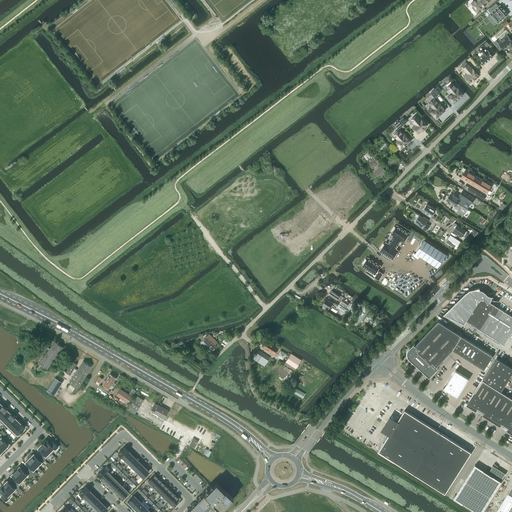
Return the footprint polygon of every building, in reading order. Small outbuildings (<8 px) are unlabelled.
[(472,7),(475,11),(477,9),(478,10),(483,6),(486,3),(489,0),(475,0),(472,3),(474,5),(472,7)] [(496,3),(488,10),(489,10),(491,13),(490,13),(490,14),(498,22),(497,22),(498,23),(498,22),(499,22),(499,23),(502,20),(506,16),(507,15),(508,14),(507,14),(505,11),(505,10),(504,9),(504,8),(503,9),(500,6),(500,5),(499,6),(496,4),(496,3)] [(494,42),(494,43),(500,50),(500,49),(502,48),(504,49),(511,42),(511,39),(508,35),(498,43),(496,41),(494,42)] [(483,63),(484,64),(493,56),(488,50),(483,45),(478,49),(483,55),(479,58),(482,61),(481,61),(483,63)] [(464,76),(469,83),(478,75),(473,69),(468,64),(466,62),(462,66),(464,68),(463,68),(468,73),(467,74),(466,73),(464,75),(465,76),(464,76)] [(451,99),(454,102),(457,99),(458,99),(460,97),(463,94),(458,88),(457,89),(452,83),(447,87),(452,93),(448,97),(450,100),(451,99)] [(428,103),(424,106),(430,113),(431,112),(436,118),(445,110),(440,104),(439,105),(434,99),(431,95),(425,100),(428,103)] [(412,127),(418,133),(427,126),(422,119),(421,120),(417,115),(411,119),(416,124),(412,127)] [(397,144),(401,148),(404,145),(404,146),(407,143),(406,143),(410,140),(405,134),(404,135),(400,130),(398,131),(398,130),(395,132),(396,133),(394,134),(399,139),(395,142),(397,144)] [(380,158),(384,162),(389,168),(400,159),(394,153),(389,158),(385,154),(380,158)] [(381,165),(372,173),(378,179),(387,171),(381,165)] [(491,185),(466,170),(461,177),(487,193),(491,185)] [(469,187),(467,190),(475,195),(477,191),(469,187)] [(451,193),(449,196),(458,202),(468,209),(472,203),(472,204),(475,199),(463,191),(460,196),(461,196),(460,198),(451,193)] [(449,196),(446,200),(454,205),(452,209),(456,211),(456,212),(463,216),(468,209),(458,202),(449,196)] [(427,204),(422,211),(431,217),(436,210),(427,204)] [(423,228),(426,230),(429,225),(426,223),(428,220),(426,218),(425,219),(419,215),(416,221),(420,223),(419,224),(423,227),(423,228)] [(467,231),(457,224),(453,231),(463,238),(467,231)] [(394,235),(391,239),(398,244),(401,240),(404,241),(409,233),(397,225),(396,227),(394,226),(391,231),(393,232),(391,234),(394,235)] [(416,233),(412,230),(407,238),(411,240),(416,233)] [(423,238),(416,233),(414,236),(421,241),(423,238)] [(460,241),(450,235),(446,241),(456,248),(460,241)] [(381,249),(380,251),(392,259),(398,250),(395,249),(398,244),(391,239),(388,244),(386,242),(385,244),(383,243),(380,248),(381,249)] [(424,241),(416,253),(437,266),(445,254),(424,241)] [(365,258),(362,263),(364,264),(363,266),(375,274),(375,273),(377,274),(375,277),(379,279),(383,274),(379,271),(379,272),(377,270),(380,265),(368,258),(367,259),(365,258)] [(470,290),(466,293),(444,314),(465,323),(464,323),(466,320),(504,344),(511,332),(511,315),(493,304),(494,303),(494,302),(494,301),(496,301),(496,300),(499,300),(497,300),(495,300),(493,299),(493,296),(492,296),(491,296),(490,296),(490,295),(489,295),(488,295),(488,294),(487,294),(487,293),(486,293),(485,292),(484,291),(483,291),(482,290),(481,289),(480,289),(479,289),(478,289),(477,289),(476,289),(475,289),(470,290)] [(331,291),(329,294),(337,300),(340,302),(339,304),(346,308),(349,303),(343,299),(344,297),(340,295),(342,292),(339,291),(337,294),(331,291)] [(329,308),(330,307),(335,311),(338,307),(332,304),(333,303),(326,298),(323,304),(329,308)] [(453,350),(484,369),(493,355),(438,321),(416,344),(416,345),(415,345),(414,344),(415,343),(415,342),(409,348),(409,349),(408,350),(408,351),(408,352),(407,353),(407,354),(408,355),(408,356),(408,357),(409,358),(410,359),(414,363),(416,365),(417,363),(420,366),(419,367),(429,377),(437,369),(438,368),(437,367),(438,367),(437,366),(453,350)] [(326,333),(323,339),(328,342),(331,336),(326,333)] [(203,340),(201,341),(205,345),(206,343),(213,349),(216,346),(214,344),(217,342),(209,334),(203,340)] [(338,336),(335,341),(340,344),(343,339),(338,336)] [(262,346),(274,354),(278,348),(266,340),(262,346)] [(60,345),(57,343),(54,341),(49,348),(48,347),(43,343),(33,357),(37,361),(47,348),(49,349),(39,362),(47,368),(63,347),(60,345)] [(317,341),(314,347),(319,350),(322,344),(317,341)] [(253,359),(264,365),(269,357),(258,350),(253,359)] [(342,350),(339,355),(344,358),(347,353),(342,350)] [(324,352),(320,357),(326,360),(329,355),(324,352)] [(285,362),(295,368),(301,360),(290,353),(285,362)] [(511,366),(497,357),(484,379),(502,390),(511,373),(511,366)] [(333,358),(330,363),(335,366),(338,361),(333,358)] [(65,372),(69,375),(77,364),(72,361),(65,372)] [(78,368),(69,382),(71,383),(76,386),(77,387),(81,382),(89,369),(91,366),(88,365),(89,364),(86,362),(85,362),(83,361),(81,364),(78,368)] [(470,378),(457,369),(445,388),(459,396),(470,378)] [(106,380),(105,380),(102,384),(108,388),(110,384),(113,386),(115,383),(113,382),(116,378),(110,373),(110,374),(106,380)] [(55,377),(47,390),(54,395),(62,382),(55,377)] [(477,408),(481,410),(495,388),(483,380),(467,404),(476,410),(477,408)] [(293,393),(302,399),(306,394),(296,388),(293,393)] [(483,414),(492,420),(507,395),(495,388),(481,410),(484,413),(483,414)] [(116,395),(120,398),(128,403),(132,397),(120,389),(116,395)] [(501,423),(505,426),(511,414),(511,398),(507,395),(492,420),(500,425),(501,423)] [(129,405),(137,410),(141,403),(134,398),(129,405)] [(151,410),(154,412),(164,417),(168,410),(158,404),(155,403),(151,410)] [(129,405),(127,409),(135,413),(135,412),(137,410),(129,405)] [(4,407),(0,411),(0,419),(8,411),(6,409),(4,407)] [(414,474),(445,493),(471,452),(441,432),(440,432),(405,410),(396,423),(392,420),(386,430),(390,432),(379,451),(414,473),(414,474)] [(8,411),(0,419),(0,420),(3,424),(12,415),(10,413),(8,411)] [(12,415),(3,424),(7,428),(16,419),(14,417),(12,415)] [(16,419),(7,428),(12,432),(20,423),(16,419)] [(20,423),(12,432),(16,436),(20,432),(21,433),(23,431),(22,430),(25,427),(24,427),(25,427),(20,423)] [(0,436),(0,444),(4,448),(8,444),(0,436)] [(193,438),(189,445),(194,448),(198,441),(193,438)] [(46,439),(42,444),(51,453),(58,447),(53,441),(50,444),(46,439)] [(39,446),(37,448),(43,453),(40,456),(45,460),(51,453),(42,444),(41,444),(40,443),(38,445),(39,446)] [(128,451),(124,447),(120,451),(120,450),(118,452),(118,453),(122,457),(128,451)] [(131,454),(128,451),(122,457),(125,461),(131,454)] [(31,454),(29,457),(29,458),(37,466),(41,462),(42,463),(45,460),(40,456),(38,458),(33,454),(32,455),(31,454)] [(135,457),(131,454),(125,461),(128,464),(135,457)] [(27,460),(25,462),(30,467),(27,469),(31,473),(34,471),(33,470),(37,466),(29,458),(28,457),(26,460),(27,460)] [(138,461),(135,457),(128,464),(132,467),(138,461)] [(142,464),(138,461),(132,467),(135,471),(142,464)] [(145,467),(142,464),(135,471),(139,474),(145,467)] [(101,470),(97,474),(101,478),(108,471),(107,471),(110,469),(106,465),(104,468),(104,467),(103,468),(103,467),(101,470)] [(462,504),(471,510),(472,509),(471,509),(472,508),(476,511),(482,511),(501,481),(506,473),(497,468),(496,468),(497,468),(496,469),(491,467),(488,473),(484,470),(483,471),(475,465),(476,465),(475,465),(453,498),(454,499),(454,498),(463,503),(463,504),(462,503),(462,504)] [(17,468),(15,470),(24,479),(23,478),(27,474),(29,476),(31,473),(27,469),(25,472),(19,466),(18,468),(17,468)] [(149,471),(145,467),(139,474),(142,478),(149,471)] [(13,473),(11,475),(16,480),(14,482),(18,487),(21,484),(20,483),(24,479),(15,470),(13,473)] [(108,471),(101,478),(105,481),(111,475),(108,471)] [(111,475),(105,481),(108,485),(114,478),(111,475)] [(158,478),(154,475),(148,481),(152,485),(158,478)] [(114,478),(108,485),(111,488),(118,481),(114,478)] [(161,482),(158,478),(152,485),(155,488),(161,482)] [(4,481),(2,483),(3,484),(12,493),(16,489),(18,487),(14,482),(12,485),(7,480),(5,482),(4,481)] [(118,481),(111,488),(115,491),(121,485),(118,481)] [(165,485),(161,482),(155,488),(158,491),(165,485)] [(224,490),(215,482),(203,494),(186,511),(185,511),(218,511),(220,510),(233,497),(225,489),(224,490)] [(0,490),(3,493),(0,496),(6,501),(9,498),(7,496),(11,493),(11,494),(12,493),(3,484),(0,487),(0,490)] [(121,485),(115,491),(118,495),(125,488),(121,485)] [(168,488),(165,485),(158,491),(162,495),(168,488)] [(511,511),(511,485),(495,511),(511,511)] [(79,492),(79,493),(83,496),(89,490),(85,486),(81,490),(81,489),(79,492)] [(125,488),(118,495),(122,498),(128,492),(125,488)] [(172,492),(168,488),(162,495),(165,498),(172,492)] [(93,493),(89,490),(83,496),(86,500),(93,493)] [(175,495),(172,492),(165,498),(169,502),(175,495)] [(93,493),(86,500),(90,504),(96,497),(93,493)] [(134,495),(127,502),(131,505),(138,499),(134,495)] [(179,499),(175,495),(169,502),(172,505),(173,505),(176,503),(175,503),(179,499)] [(100,501),(96,497),(90,504),(93,507),(100,501)] [(138,499),(131,505),(134,509),(141,502),(138,499)] [(104,504),(100,501),(93,507),(97,511),(104,504)] [(141,502),(134,509),(137,511),(144,505),(141,502)]
